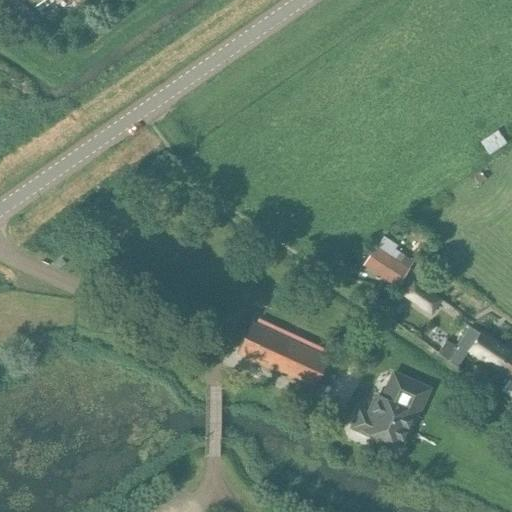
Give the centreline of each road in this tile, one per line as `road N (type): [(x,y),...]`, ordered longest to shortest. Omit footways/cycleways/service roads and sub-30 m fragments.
road 1 (residential): [(218,487),(207,345),(0,249)]
road 2 (secondary): [(300,0),(0,209)]
